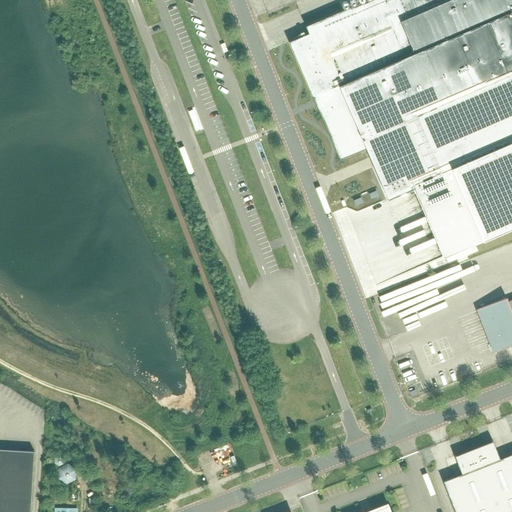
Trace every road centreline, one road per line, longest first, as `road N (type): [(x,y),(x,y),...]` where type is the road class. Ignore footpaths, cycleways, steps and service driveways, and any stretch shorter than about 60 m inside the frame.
road 1 (unclassified): [(405,430),(237,0)]
road 2 (unclassified): [(199,511),(405,430)]
